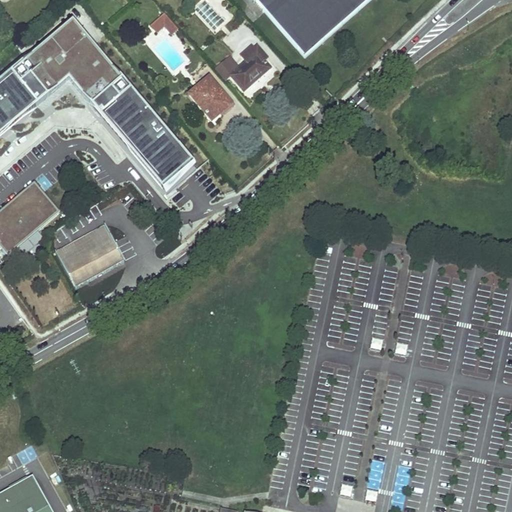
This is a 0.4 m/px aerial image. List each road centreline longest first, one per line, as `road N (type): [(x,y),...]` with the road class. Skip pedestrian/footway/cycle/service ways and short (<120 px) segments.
road 1 (primary): [(0,375),(178,269),(339,121)]
road 2 (primary): [(339,121),(491,0)]
road 3 (primary): [(456,0),(339,121)]
